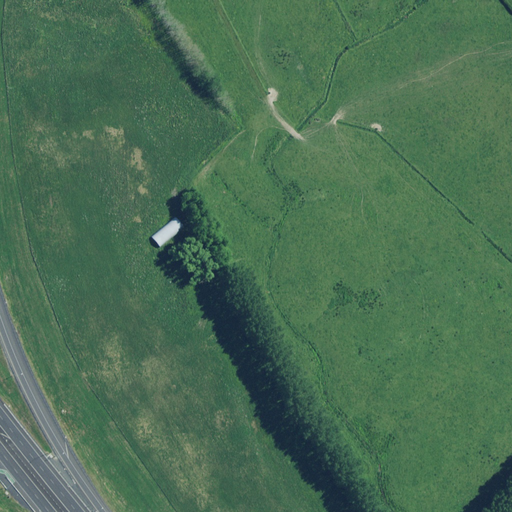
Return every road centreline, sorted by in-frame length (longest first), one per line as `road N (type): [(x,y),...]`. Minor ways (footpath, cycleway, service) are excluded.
road 1 (motorway): [(0,324),(33,403),(102,511)]
road 2 (motorway): [(0,416),(76,511)]
